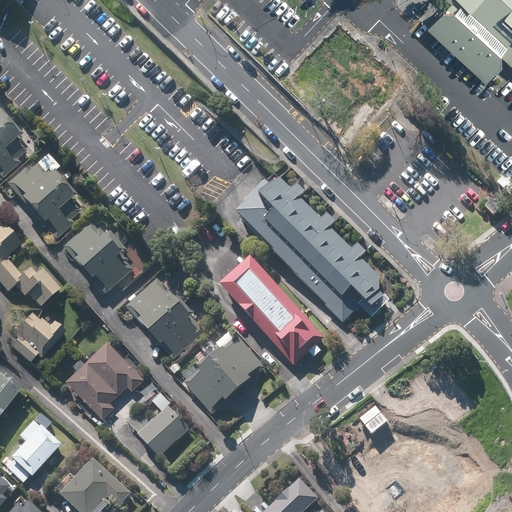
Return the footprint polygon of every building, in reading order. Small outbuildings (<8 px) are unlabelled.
[(511,0),(442,0),(447,4),(429,25),(486,78),(505,58),(511,63),(511,0)] [(341,25),(299,69),(364,130),(406,86),(341,25)] [(0,178),(3,182),(31,156),(0,121),(0,178)] [(23,171),(6,186),(56,241),(85,216),(65,194),(70,190),(53,171),(46,177),(36,166),(27,175),(23,171)] [(386,294),(274,180),(235,218),(348,332),(386,294)] [(125,269),(118,261),(128,252),(105,225),(98,232),(92,225),(64,249),(105,296),(134,270),(129,265),(125,269)] [(20,245),(0,226),(0,286),(8,294),(16,286),(41,310),(60,290),(33,265),(21,277),(5,261),(20,245)] [(323,337),(245,258),(213,289),(291,369),(323,337)] [(192,322),(168,295),(166,297),(153,283),(125,308),(173,363),(201,338),(189,324),(192,322)] [(11,348),(29,365),(37,357),(41,361),(66,336),(53,323),(48,328),(32,312),(10,334),(17,341),(11,348)] [(196,361),(198,364),(180,383),(214,418),(266,369),(236,338),(234,340),(229,335),(216,348),(209,340),(199,350),(203,354),(196,361)] [(132,394),(144,381),(107,346),(67,387),(104,423),(115,411),(110,406),(126,389),(132,394)] [(0,417),(20,393),(0,376),(0,417)] [(161,396),(152,404),(161,414),(170,406),(161,396)] [(141,411),(127,424),(160,459),(190,432),(168,409),(153,423),(141,411)] [(416,422),(397,437),(391,430),(362,452),(372,465),(368,468),(376,480),(381,476),(407,511),(420,511),(475,471),(469,462),(472,459),(461,445),(458,448),(445,430),(430,441),(416,422)] [(5,459),(0,464),(23,486),(59,446),(33,423),(20,437),(26,442),(8,461),(5,459)] [(8,451),(1,445),(0,445),(0,460),(0,461),(8,451)] [(131,495),(93,462),(75,482),(70,477),(56,494),(76,511),(94,511),(106,499),(118,510),(131,495)] [(306,511),(319,500),(298,479),(263,511),(306,511)] [(42,511),(28,498),(19,508),(15,504),(6,511),(42,511)]
